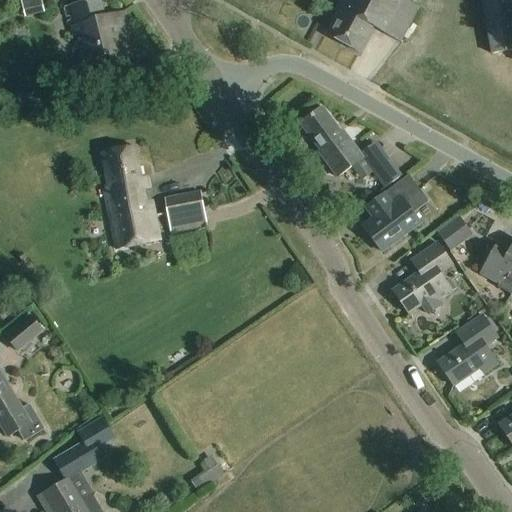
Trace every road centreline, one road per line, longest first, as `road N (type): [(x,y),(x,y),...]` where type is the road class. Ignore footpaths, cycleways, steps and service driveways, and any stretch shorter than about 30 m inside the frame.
road 1 (unclassified): [(505,511),(465,454),(438,433),(340,291),(322,248),(221,99)]
road 2 (residential): [(221,99),(265,69),(302,67),(511,182)]
